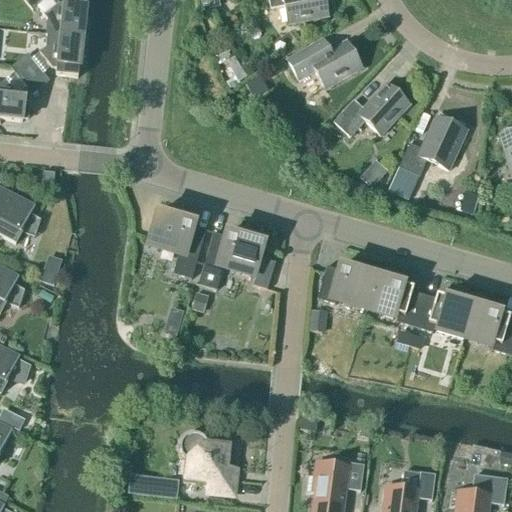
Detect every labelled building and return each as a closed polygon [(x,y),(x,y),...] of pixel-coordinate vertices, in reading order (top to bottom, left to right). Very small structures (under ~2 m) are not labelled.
[(39,0),(30,0),(24,5),(31,13),(43,4),(39,0)] [(44,37),(86,42),(88,24),(83,23),(85,2),(70,0),(63,0),(63,6),(58,6),(43,18),(46,22),(44,37)] [(197,0),(199,8),(208,7),(208,5),(206,0),(197,0)] [(267,0),(270,12),(283,9),(287,27),(327,19),(322,0),(267,0)] [(84,60),(86,42),(44,37),(44,38),(46,38),(45,50),(39,55),(51,70),(55,71),(55,78),(77,80),(79,59),(84,60)] [(329,53),(323,43),(286,64),(297,84),(313,74),(324,93),(361,72),(345,44),(329,53)] [(230,64),(228,60),(230,59),(223,47),(212,52),(218,64),(220,63),(222,68),(230,64)] [(18,64),(27,76),(36,68),(26,57),(18,64)] [(18,82),(27,76),(18,64),(9,71),(18,82)] [(237,84),(245,79),(236,64),(228,69),(237,84)] [(17,97),(5,82),(0,86),(0,122),(21,125),(21,122),(26,122),(28,107),(23,106),(23,103),(16,102),(17,97)] [(380,140),(408,108),(385,87),(361,112),(352,104),(332,126),(348,141),(364,125),(380,140)] [(463,130),(440,119),(439,122),(434,120),(419,152),(408,147),(397,171),(418,180),(425,164),(448,174),(466,135),(461,133),(463,130)] [(511,131),(502,134),(503,137),(498,139),(510,181),(511,180),(511,131)] [(52,188),(54,176),(42,175),(40,187),(52,188)] [(33,241),(39,223),(29,218),(34,208),(0,190),(0,239),(14,247),(15,246),(20,236),(33,241)] [(173,221),(156,216),(151,231),(152,232),(148,244),(179,253),(172,277),(190,282),(205,234),(193,231),(194,227),(184,225),(186,221),(174,217),(173,221)] [(212,237),(197,288),(216,293),(224,266),(256,276),(252,289),(266,293),(274,266),(259,261),(263,247),(246,243),(247,239),(236,235),(234,239),(225,236),(224,240),(212,237)] [(325,270),(316,302),(334,308),(337,299),(367,308),(375,280),(359,276),(360,272),(349,268),(348,272),(338,270),(337,273),(325,270)] [(0,313),(4,307),(17,311),(23,294),(13,289),(18,279),(0,269),(0,313)] [(42,275),(39,285),(52,290),(56,280),(42,275)] [(391,285),(375,280),(367,308),(397,317),(395,325),(413,331),(423,298),(411,295),(412,291),(403,288),(404,285),(392,281),(391,285)] [(195,297),(190,312),(200,315),(205,299),(195,297)] [(423,298),(413,331),(431,336),(434,328),(464,337),(472,309),(456,304),(457,300),(446,297),(445,301),(435,298),(434,301),(423,298)] [(488,313),(472,309),(464,337),(494,346),(492,354),(510,359),(511,352),(511,324),(508,323),(509,320),(500,317),(501,313),(489,310),(488,313)] [(309,314),(307,335),(320,336),(322,315),(309,314)] [(165,330),(162,338),(175,342),(178,333),(165,330)] [(398,335),(395,346),(407,350),(410,339),(398,335)] [(410,339),(407,350),(420,354),(423,343),(410,339)] [(22,387),(27,370),(16,364),(19,359),(0,349),(0,395),(7,382),(22,387)] [(2,413),(0,417),(0,425),(5,428),(10,417),(2,413)] [(300,418),(298,434),(314,436),(316,420),(300,418)] [(0,454),(11,432),(0,426),(0,454)] [(232,499),(233,497),(235,472),(228,471),(231,447),(207,444),(203,439),(197,436),(190,436),(184,439),(180,444),(179,450),(180,456),(184,462),(181,486),(206,489),(205,496),(232,499)] [(499,456),(498,467),(510,469),(511,457),(499,456)] [(310,511),(342,511),(345,493),(359,495),(362,469),(317,463),(315,479),(306,478),(304,496),(312,497),(310,511)] [(430,504),(434,478),(418,476),(416,493),(386,489),(383,511),(414,511),(416,502),(430,504)] [(502,509),(506,482),(473,478),(470,495),(451,492),(448,510),(456,511),(455,511),(487,511),(488,507),(502,509)] [(178,484),(153,481),(151,500),(175,503),(178,484)]
